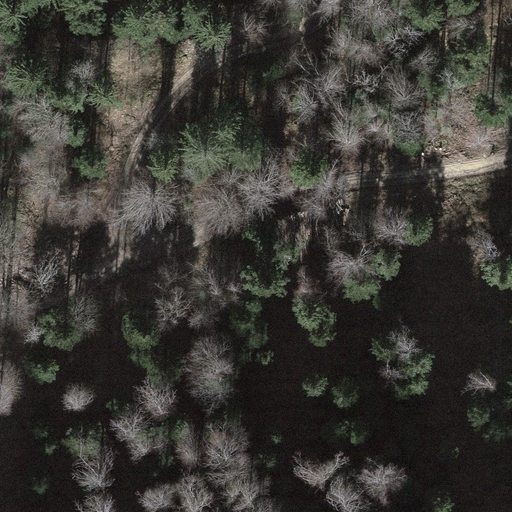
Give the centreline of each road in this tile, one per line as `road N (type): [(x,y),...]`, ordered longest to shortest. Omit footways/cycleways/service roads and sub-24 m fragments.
road 1 (track): [(0,319),(120,261),(322,185),(511,158)]
road 2 (track): [(120,261),(129,168),(160,108),(202,66),(280,38),(338,0)]
